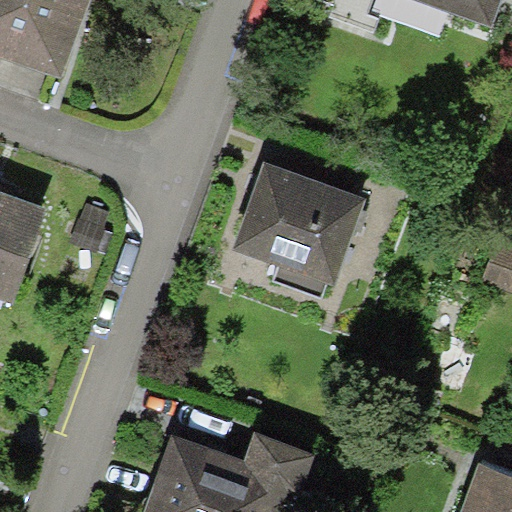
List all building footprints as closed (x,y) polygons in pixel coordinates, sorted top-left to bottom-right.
[(79,0),(0,0),(0,34),(60,56),(79,0)] [(438,0),(489,18),(495,0),(438,0)] [(362,197),(268,164),(239,244),(281,259),(274,278),(318,294),(325,275),(333,277),(362,197)] [(42,205),(0,191),(0,282),(15,288),(42,205)] [(511,242),(495,237),(478,284),(511,295),(511,242)] [(246,459),(175,434),(147,511),(289,511),(312,451),(256,431),(246,459)] [(511,511),(511,473),(482,462),(463,511),(511,511)]
